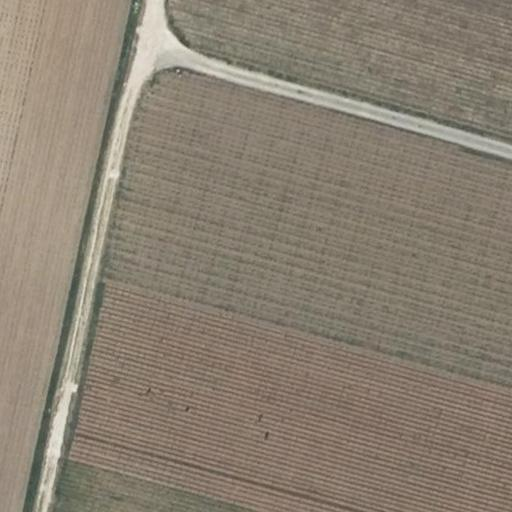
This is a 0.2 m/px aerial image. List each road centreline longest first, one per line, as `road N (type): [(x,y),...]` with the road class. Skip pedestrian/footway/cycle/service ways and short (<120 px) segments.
road 1 (track): [(43,511),(127,101),(150,49)]
road 2 (track): [(511,150),(150,49)]
